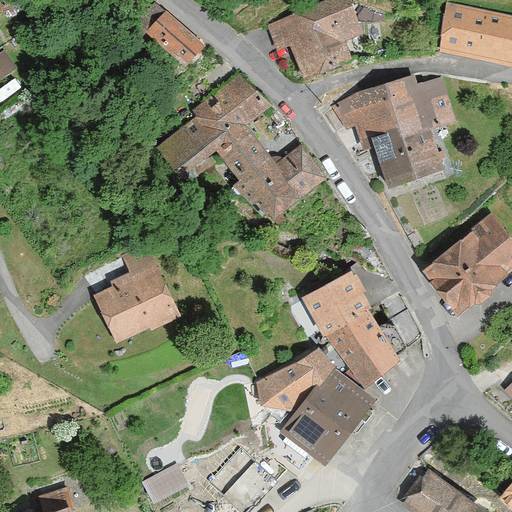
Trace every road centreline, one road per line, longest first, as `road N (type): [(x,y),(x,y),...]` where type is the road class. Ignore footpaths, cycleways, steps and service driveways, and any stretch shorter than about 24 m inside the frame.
road 1 (residential): [(447,385),(444,346),(423,293),(379,223),(293,99),(180,0)]
road 2 (residential): [(368,496),(447,385)]
